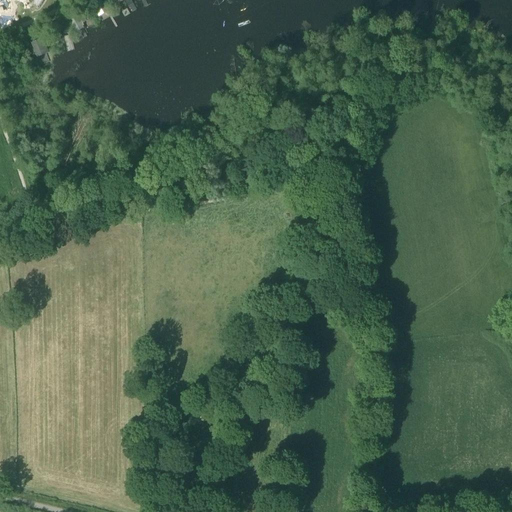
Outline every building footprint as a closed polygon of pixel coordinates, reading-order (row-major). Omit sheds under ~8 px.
[(93,7),(99,16),(100,16),(98,12),(104,8),(99,0),(90,0),(94,6),(93,7)] [(77,12),(81,22),(89,18),(84,8),(77,12)] [(64,20),(72,34),(75,32),(73,28),(81,25),(75,14),(64,20)] [(53,36),(54,41),(63,38),(58,24),(50,26),(51,30),(49,31),(50,33),(52,32),(53,36)] [(44,50),(46,54),(49,53),(43,39),(40,40),(44,50)] [(40,40),(32,43),(36,53),(44,50),(40,40)] [(36,53),(37,55),(39,61),(47,57),(46,54),(44,50),(36,53)]
